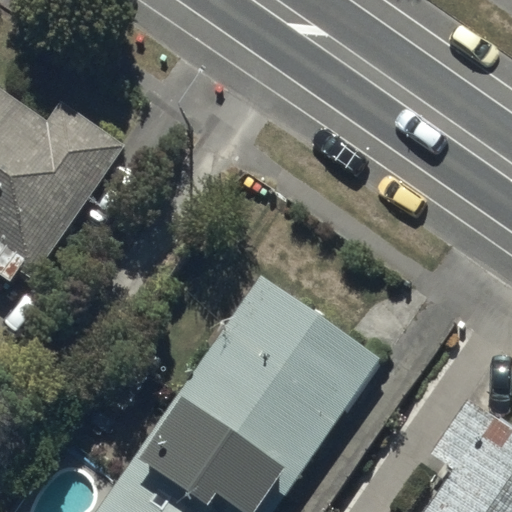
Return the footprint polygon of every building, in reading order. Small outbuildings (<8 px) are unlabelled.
[(0,132),(20,104),(0,89),(0,132)] [(49,124),(20,104),(0,132),(0,260),(35,284),(129,149),(63,103),(49,124)] [(263,279),(177,402),(297,486),(384,363),(263,279)] [(279,511),(297,486),(177,402),(99,511),(279,511)] [(457,472),(429,511),(511,511),(511,431),(471,403),(434,456),(457,472)]
